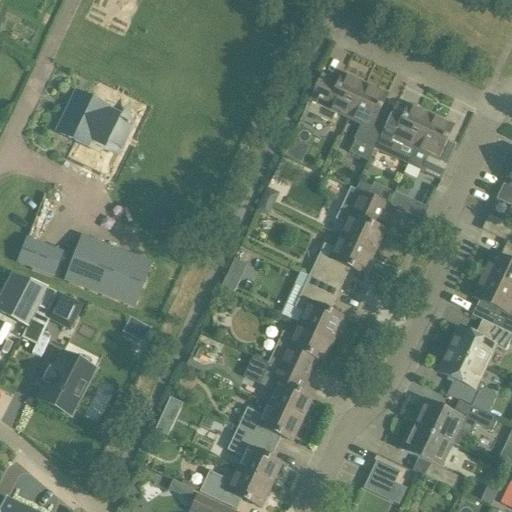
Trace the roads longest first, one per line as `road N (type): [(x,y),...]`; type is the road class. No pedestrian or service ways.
road 1 (residential): [(307,511),(339,441),(375,411),(454,247),(447,218),(496,110)]
road 2 (residential): [(496,110),(327,29)]
road 3 (residential): [(96,511),(0,430)]
